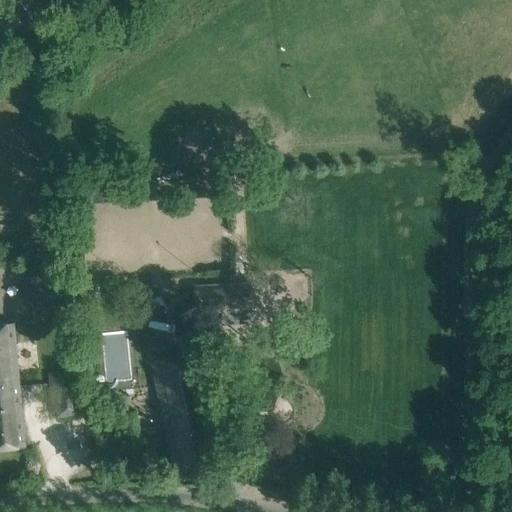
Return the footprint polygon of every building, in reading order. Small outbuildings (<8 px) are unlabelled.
[(71,281),(53,283),(56,307),(74,304),(71,281)] [(193,285),(194,313),(250,311),(249,283),(193,285)] [(0,449),(24,448),(13,324),(0,324),(0,449)] [(174,478),(215,471),(194,350),(152,357),(164,424),(165,424),(174,478)] [(47,373),(51,404),(55,403),(57,415),(82,412),(77,370),(47,373)] [(126,437),(140,434),(136,412),(122,414),(126,437)]
